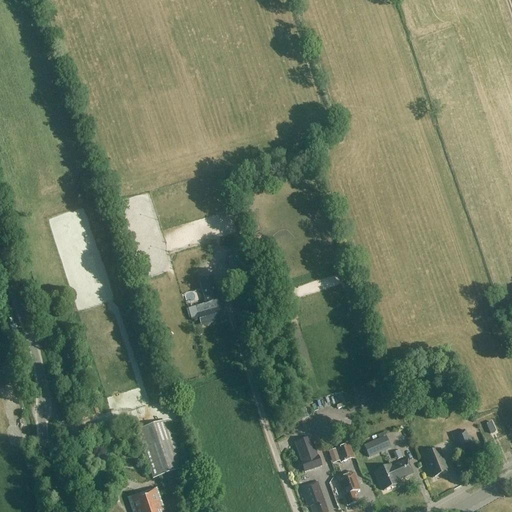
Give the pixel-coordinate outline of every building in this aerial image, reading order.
[(247,231),(249,235),(259,232),(258,227),(247,231)] [(240,241),(244,254),(253,252),(251,247),(255,246),(252,237),(240,241)] [(193,251),(197,263),(211,259),(207,246),(193,251)] [(227,262),(236,289),(255,282),(246,256),(227,262)] [(201,326),(225,319),(223,308),(222,308),(219,294),(217,294),(212,278),(199,282),(206,303),(196,307),(201,326)] [(23,295),(26,307),(35,305),(32,293),(23,295)] [(193,301),(190,293),(184,295),(186,303),(193,301)] [(366,385),(368,398),(376,396),(374,384),(366,385)] [(366,388),(360,390),(362,401),(368,400),(366,388)] [(345,414),(354,411),(347,391),(337,395),(345,414)] [(294,413),(297,421),(307,418),(304,410),(294,413)] [(335,426),(346,423),(343,413),(332,417),(335,426)] [(495,422),(501,430),(506,426),(500,418),(495,422)] [(168,421),(155,425),(144,429),(160,476),(183,468),(168,421)] [(496,432),(492,423),(487,425),(491,434),(496,432)] [(468,438),(465,431),(452,437),(455,443),(460,455),(475,449),(470,437),(468,438)] [(363,446),(368,458),(391,448),(385,436),(363,446)] [(311,438),(294,444),(301,463),(315,458),(318,457),(311,438)] [(354,459),(349,445),(335,450),(340,464),(354,459)] [(433,479),(448,473),(439,451),(424,457),(433,479)] [(321,467),(318,457),(315,458),(301,463),(304,473),(321,467)] [(384,492),(398,485),(396,481),(413,474),(407,461),(391,469),(390,466),(375,473),(384,492)] [(346,477),(337,480),(347,507),(357,504),(353,493),(360,491),(353,474),(351,472),(345,474),(346,477)] [(311,511),(327,511),(317,483),(301,489),(307,505),(309,504),(311,511)] [(157,489),(148,492),(129,498),(133,511),(164,511),(159,494),(157,489)]
